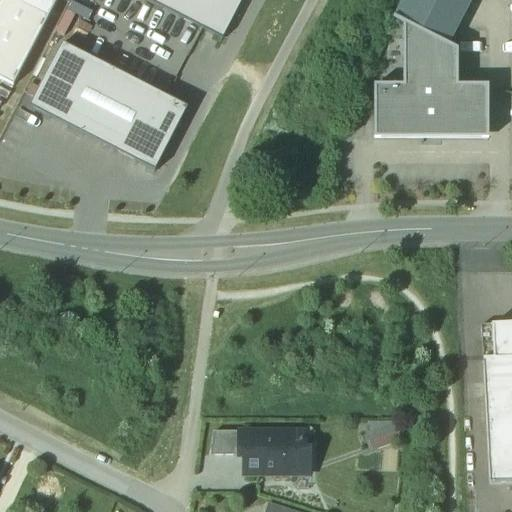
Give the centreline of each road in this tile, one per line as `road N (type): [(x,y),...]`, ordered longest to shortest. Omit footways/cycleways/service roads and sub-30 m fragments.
road 1 (unclassified): [(0,235),(83,252),(212,262),(383,242),(511,243)]
road 2 (track): [(212,262),(221,177),(311,0)]
road 3 (residential): [(0,431),(152,511)]
